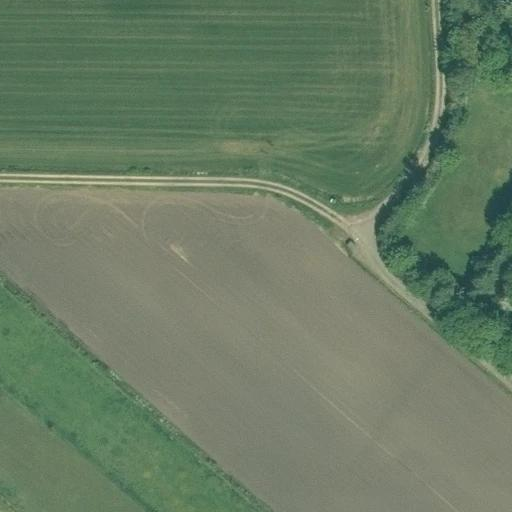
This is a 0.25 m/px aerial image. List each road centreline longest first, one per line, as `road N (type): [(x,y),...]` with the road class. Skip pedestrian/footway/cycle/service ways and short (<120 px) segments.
road 1 (track): [(0,180),(267,187),(339,221),(362,221)]
road 2 (track): [(362,221),(389,209),(431,155),(441,115),(441,0)]
road 3 (track): [(362,221),(384,270),(511,384)]
